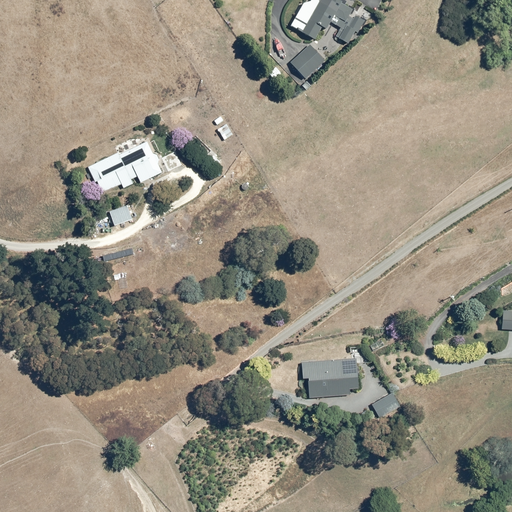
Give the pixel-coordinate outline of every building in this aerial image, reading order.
[(306,1),(291,26),(298,31),(299,29),(315,42),(325,29),(325,30),(331,22),(340,29),(335,35),(347,45),(356,32),(357,33),(367,20),(358,13),(359,12),(343,0),(338,0),(337,1),(335,0),(309,0),(310,0),(306,1)] [(324,60),(310,45),(290,63),(303,78),(324,60)] [(233,134),(226,123),(216,129),(223,140),(233,134)] [(119,152),(88,166),(96,182),(97,182),(104,195),(123,186),(124,189),(135,184),(133,180),(138,178),(140,184),(164,173),(149,141),(120,154),(119,152)] [(128,204),(109,211),(115,227),(134,220),(128,204)] [(511,311),(503,310),(502,329),(511,330),(511,311)] [(358,358),(301,359),(302,380),(308,380),(308,398),(346,397),(346,390),(359,389),(358,358)] [(399,406),(391,393),(371,404),(379,417),(399,406)]
